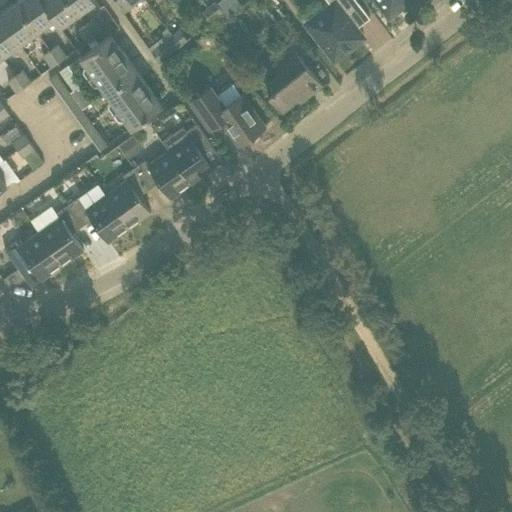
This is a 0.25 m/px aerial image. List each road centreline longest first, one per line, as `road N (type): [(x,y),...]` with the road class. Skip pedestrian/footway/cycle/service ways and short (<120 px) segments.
road 1 (residential): [(10,320),(159,254),(487,0)]
road 2 (track): [(467,511),(265,172)]
